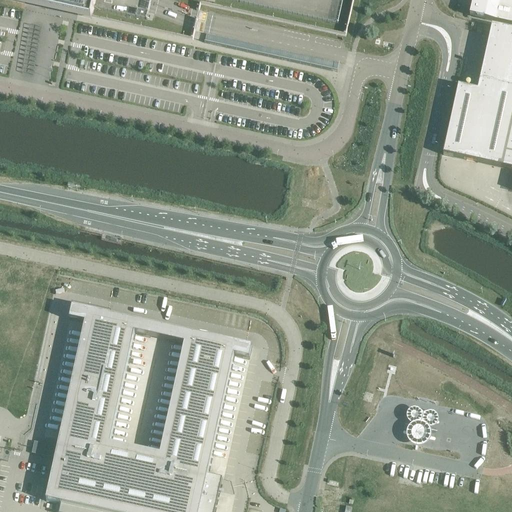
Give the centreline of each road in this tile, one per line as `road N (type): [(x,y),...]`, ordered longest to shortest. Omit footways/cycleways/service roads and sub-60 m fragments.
road 1 (unclassified): [(0,247),(281,315),(295,353),(268,477),(278,494),(307,503)]
road 2 (unclassified): [(0,87),(316,154),(344,132),(362,69),(402,72)]
road 3 (primary): [(220,239),(0,192)]
road 4 (unclassified): [(321,437),(470,470)]
